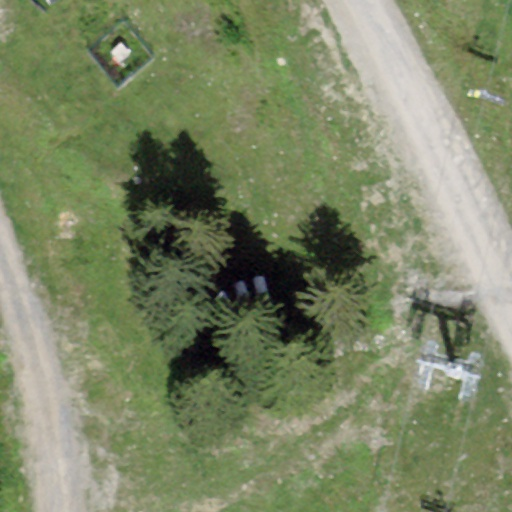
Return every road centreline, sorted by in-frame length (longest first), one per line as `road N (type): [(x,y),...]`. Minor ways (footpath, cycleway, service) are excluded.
road 1 (track): [(511,270),(444,97),(383,0)]
road 2 (track): [(511,363),(477,511)]
